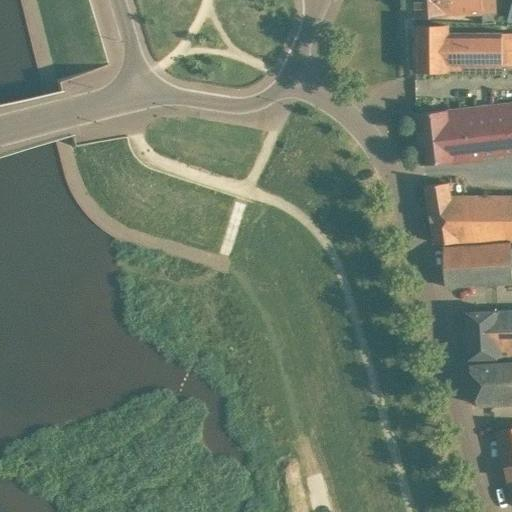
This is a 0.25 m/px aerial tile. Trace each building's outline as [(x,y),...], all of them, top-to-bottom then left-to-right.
[(413,0),(414,17),(434,16),(463,14),(482,13),(483,23),(497,22),(496,0),(413,0)] [(415,69),(449,69),(449,67),(503,67),(503,63),(511,62),(511,31),(449,35),(449,25),(415,25),(415,69)] [(422,163),(453,159),(453,163),(483,160),(483,156),(511,152),(511,102),(417,113),(422,163)] [(511,194),(453,195),(450,180),(426,184),(435,242),(455,239),(459,239),(459,243),(509,241),(511,241),(511,194)] [(511,243),(465,245),(445,246),(447,286),(467,285),(511,283),(511,243)] [(511,308),(484,310),(464,311),(467,357),(487,356),(511,355),(511,308)] [(511,361),(492,363),(473,365),(472,365),(479,404),(499,403),(511,401),(511,361)] [(511,427),(497,431),(511,493),(511,427)]
